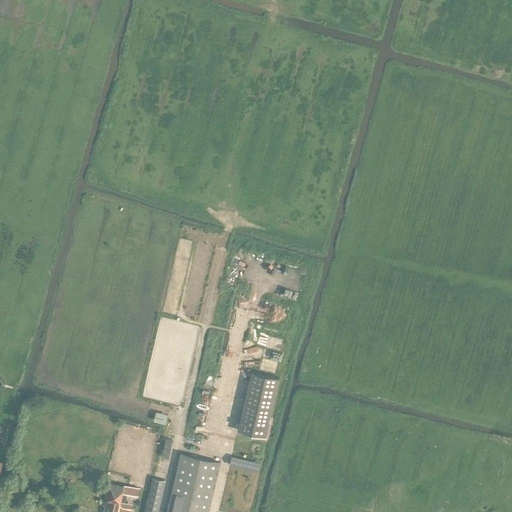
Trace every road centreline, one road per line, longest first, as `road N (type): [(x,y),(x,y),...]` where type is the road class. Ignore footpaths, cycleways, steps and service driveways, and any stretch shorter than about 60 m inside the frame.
road 1 (track): [(0,424),(119,0)]
road 2 (track): [(289,329),(301,271),(230,242),(235,227),(221,209),(277,0)]
